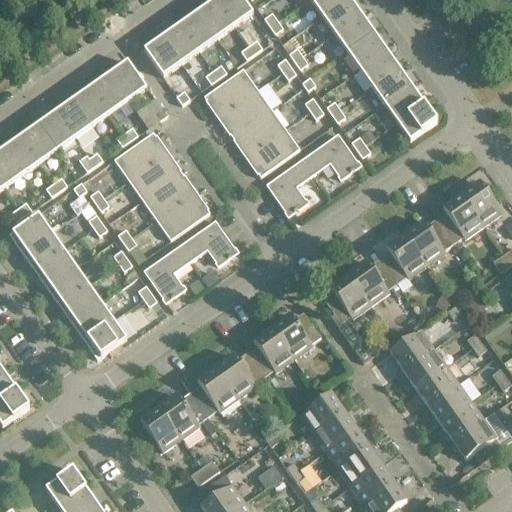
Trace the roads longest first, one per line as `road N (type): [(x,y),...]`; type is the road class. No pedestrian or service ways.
road 1 (residential): [(82,399),(472,123)]
road 2 (residential): [(0,120),(167,0)]
road 3 (residential): [(472,123),(386,0)]
road 4 (residential): [(82,399),(0,280)]
road 5 (residential): [(161,511),(82,399)]
